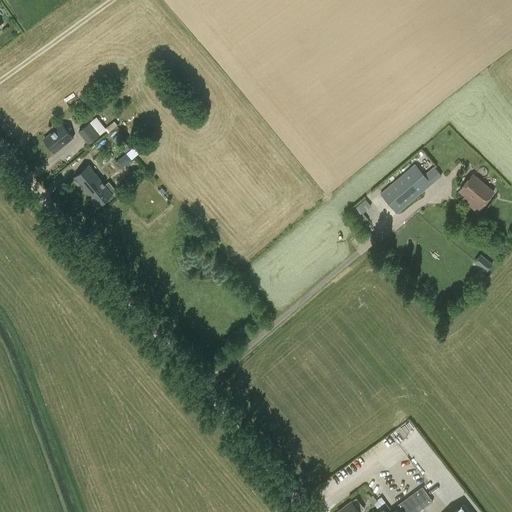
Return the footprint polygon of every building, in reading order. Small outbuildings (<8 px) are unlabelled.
[(78,131),(88,144),(100,135),(90,122),(78,131)] [(73,137),(62,124),(44,139),(54,152),(73,137)] [(109,182),(105,185),(88,164),(74,176),(98,206),(116,191),(109,182)] [(434,166),(424,175),(415,164),(380,194),(396,214),(432,184),(441,176),(434,166)] [(472,174),(459,191),(474,203),(471,207),(477,212),(494,192),(472,174)] [(364,209),(360,204),(353,210),(357,215),(364,209)] [(486,272),(492,264),(480,254),(474,262),(486,272)] [(396,428),(384,437),(391,447),(403,438),(396,428)] [(368,497),(377,509),(385,504),(377,491),(368,497)] [(364,509),(356,498),(337,511),(360,511),(364,509)] [(402,510),(403,511),(418,511),(412,503),(402,510)]
